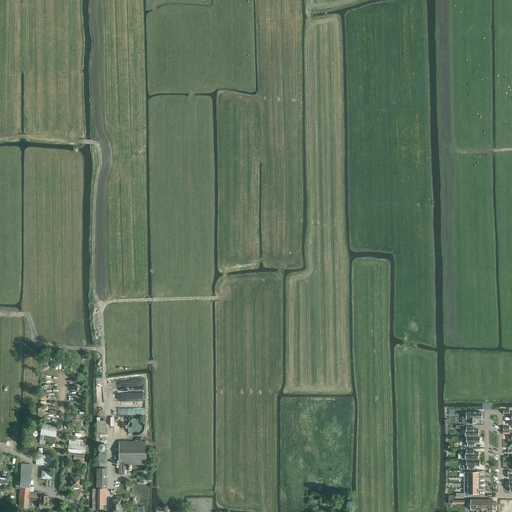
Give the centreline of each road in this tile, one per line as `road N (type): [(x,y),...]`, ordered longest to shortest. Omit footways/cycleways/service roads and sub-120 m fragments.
road 1 (track): [(280,285),(281,266),(267,259),(227,269),(216,297),(102,307)]
road 2 (track): [(75,142),(99,144),(94,291),(102,307)]
road 3 (residential): [(500,496),(496,413),(486,417),(486,496)]
road 4 (track): [(102,307),(113,438)]
